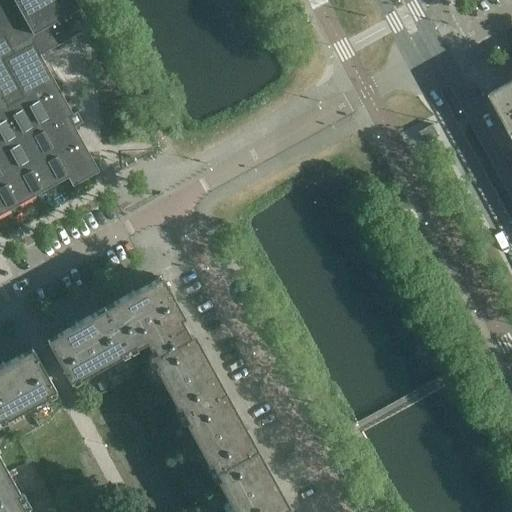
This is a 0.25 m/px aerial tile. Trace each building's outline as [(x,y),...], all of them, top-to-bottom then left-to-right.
[(72,114),(38,53),(49,46),(50,49),(83,30),(84,29),(85,28),(85,27),(85,26),(85,25),(76,9),(79,8),(74,0),(0,0),(0,214),(67,178),(72,186),(98,171),(73,126),(81,122),(75,113),(72,114)] [(511,80),(491,92),(502,111),(501,112),(501,114),(500,116),(500,118),(500,120),(501,122),(501,124),(502,125),(503,127),(505,129),(507,130),(508,132),(510,132),(511,133),(511,80)] [(439,135),(433,124),(420,132),(426,143),(439,136),(439,135)] [(183,316),(162,278),(161,275),(103,307),(105,310),(127,351),(128,350),(126,346),(132,343),(134,347),(145,341),(149,348),(150,347),(149,346),(155,343),(159,350),(188,333),(180,318),(183,316)] [(127,351),(105,310),(103,307),(45,338),(70,382),(71,381),(69,378),(76,374),(78,378),(120,355),(118,351),(124,347),(126,351),(127,351)] [(224,390),(209,363),(192,332),(188,333),(159,350),(148,356),(149,359),(153,357),(156,363),(153,365),(176,407),(180,405),(183,411),(179,414),(180,414),(224,390)] [(55,391),(42,367),(31,346),(0,363),(0,416),(3,415),(5,418),(47,395),(45,391),(51,388),(53,392),(55,391)] [(256,447),(240,419),(224,390),(180,414),(180,415),(184,413),(188,420),(184,422),(207,464),(211,462),(214,468),(211,470),(211,472),(256,447)] [(272,476),(256,447),(211,472),(212,473),(216,471),(219,477),(216,479),(227,500),(233,511),(274,511),(288,505),(272,476)] [(19,494),(8,473),(0,458),(0,511),(1,511),(23,501),(23,500),(19,502),(16,496),(19,494)] [(29,511),(27,508),(24,510),(20,504),(24,502),(23,501),(1,511),(29,511)]
